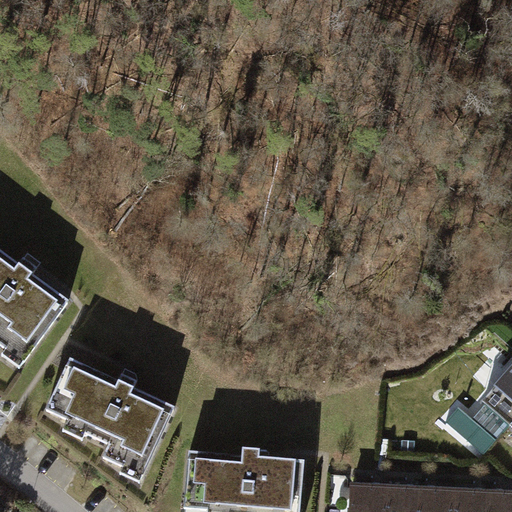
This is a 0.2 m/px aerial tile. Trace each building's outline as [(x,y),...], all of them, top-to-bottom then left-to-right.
[(83,303),(0,242),(0,311),(15,322),(7,334),(42,359),(83,303)] [(192,409),(85,363),(66,408),(124,436),(111,465),(160,485),(192,409)] [(511,373),(482,409),(511,434),(511,373)] [(488,456),(499,440),(461,413),(449,429),(488,456)] [(316,511),(321,456),(200,448),(195,511),(316,511)] [(511,511),(511,489),(354,488),(353,511),(511,511)]
